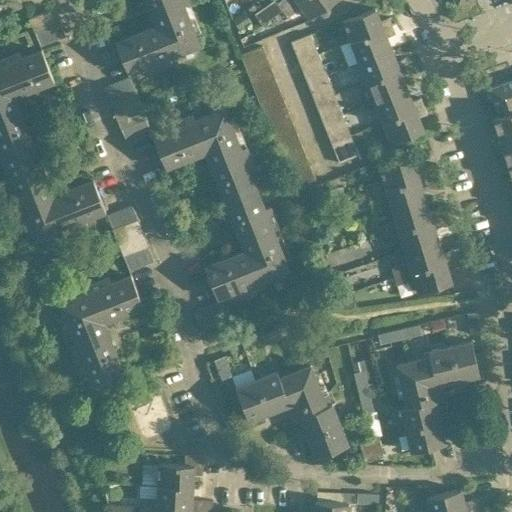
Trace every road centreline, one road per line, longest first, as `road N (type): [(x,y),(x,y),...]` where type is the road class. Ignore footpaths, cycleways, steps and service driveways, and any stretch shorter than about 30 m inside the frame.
road 1 (residential): [(511,459),(433,476),(233,469),(191,356),(167,255),(86,83),(67,0)]
road 2 (residential): [(511,255),(450,50)]
road 3 (residential): [(511,436),(504,339),(511,313)]
